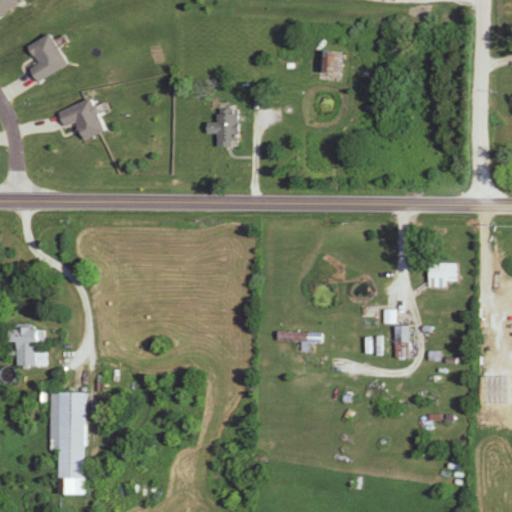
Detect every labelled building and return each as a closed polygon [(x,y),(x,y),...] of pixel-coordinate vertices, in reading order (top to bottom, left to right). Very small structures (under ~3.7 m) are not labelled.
[(0,0),(0,17),(23,3),(21,0),(0,0)] [(41,83),(72,65),(54,34),(32,47),(41,64),(33,69),(41,83)] [(342,51),(324,51),(324,74),(342,74),(342,51)] [(61,112),(67,128),(81,123),(87,141),(108,133),(97,100),(61,112)] [(241,115),(219,115),(219,124),(209,124),(209,135),(220,135),(220,147),(241,147),(241,115)] [(449,289),(449,283),(459,283),(459,265),(430,265),(430,289),(449,289)] [(18,343),(18,367),(47,367),(48,327),(13,327),(13,343),(18,343)] [(408,327),(397,328),(400,359),(411,358),(408,327)] [(322,333),(279,333),(279,344),(322,344),(322,333)] [(88,393),(52,393),(51,451),(61,451),(61,495),(87,495),(88,393)]
